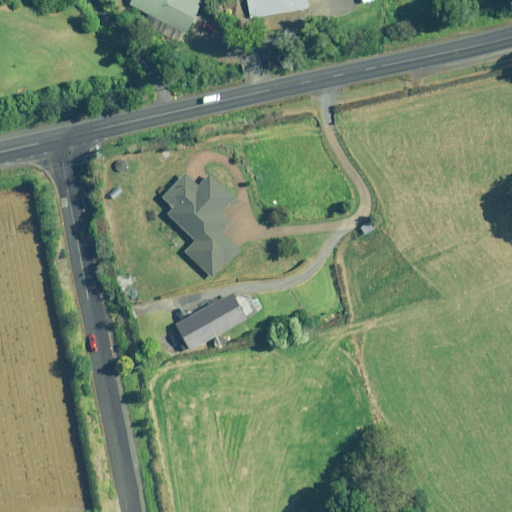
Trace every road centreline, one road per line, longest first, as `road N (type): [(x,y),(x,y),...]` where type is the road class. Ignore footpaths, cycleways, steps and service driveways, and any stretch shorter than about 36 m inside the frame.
road 1 (tertiary): [(511,37),(56,138)]
road 2 (unclassified): [(56,138),(127,511)]
